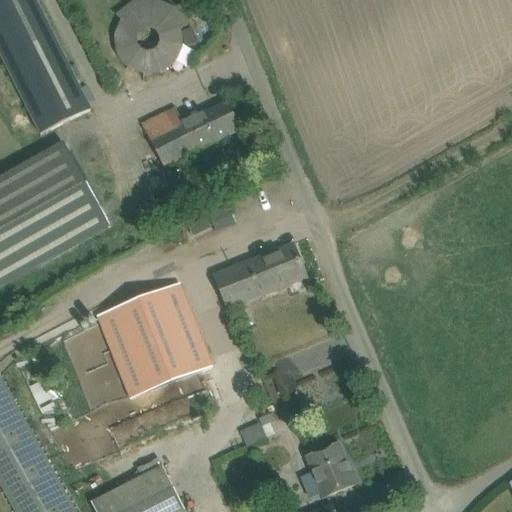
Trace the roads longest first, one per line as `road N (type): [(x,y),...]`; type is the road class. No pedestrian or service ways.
road 1 (unclassified): [(434,511),(231,0)]
road 2 (track): [(511,123),(320,233)]
